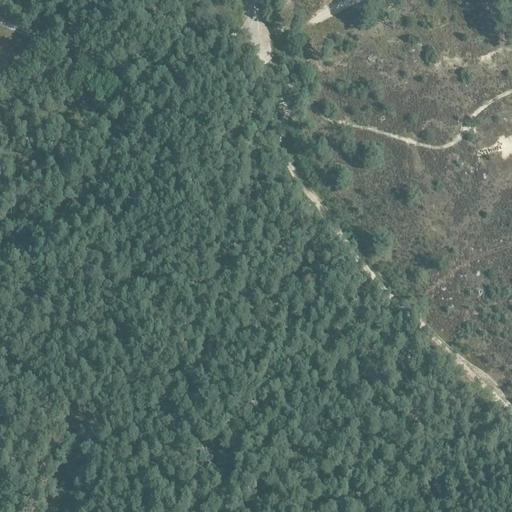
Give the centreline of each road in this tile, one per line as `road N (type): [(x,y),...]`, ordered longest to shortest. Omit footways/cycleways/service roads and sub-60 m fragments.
road 1 (track): [(276,85),(300,91),(325,118),(437,147),(511,91)]
road 2 (track): [(405,310),(298,175),(276,85)]
road 3 (track): [(425,511),(442,463),(416,420),(408,387),(411,351),(423,329)]
road 4 (track): [(511,414),(405,310)]
road 5 (track): [(127,92),(63,44),(0,18)]
road 6 (track): [(127,92),(234,33),(254,31)]
